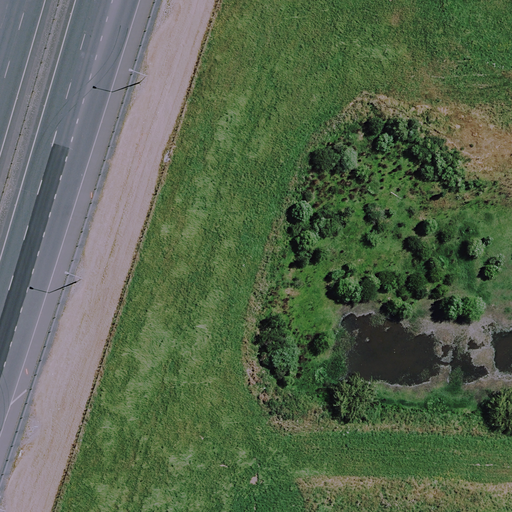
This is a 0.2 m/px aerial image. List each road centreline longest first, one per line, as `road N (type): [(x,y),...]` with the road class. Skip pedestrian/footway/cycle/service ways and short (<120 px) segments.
road 1 (motorway): [(125,0),(11,286)]
road 2 (motorway): [(93,0),(11,286)]
